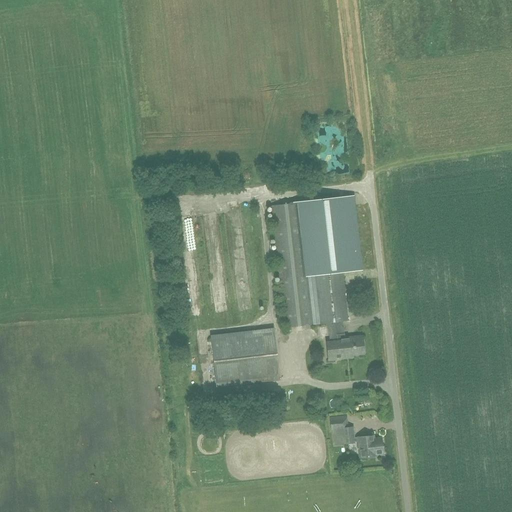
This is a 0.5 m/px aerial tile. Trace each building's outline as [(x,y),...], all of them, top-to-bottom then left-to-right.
[(23,7),(22,0),(7,0),(8,10),(23,7)] [(270,206),(275,240),(284,329),(313,325),(310,299),(316,298),(319,325),(327,324),(329,342),(325,342),(328,362),(352,359),(352,357),(364,356),(362,336),(349,337),(348,340),(341,341),(340,335),(344,335),(342,322),(348,322),(342,273),(363,271),(354,196),(297,203),(297,204),(270,206)] [(227,230),(243,230),(243,211),(228,211),(227,230)] [(232,231),(241,302),(251,301),(242,230),(232,231)] [(216,299),(226,298),(226,275),(215,275),(216,299)] [(191,296),(192,307),(205,306),(205,295),(191,296)] [(231,310),(230,304),(217,306),(218,313),(231,310)] [(180,343),(190,345),(193,329),(183,327),(180,343)] [(216,388),(279,381),(273,329),(210,336),(216,388)] [(194,361),(195,366),(209,362),(207,357),(194,361)] [(358,459),(376,457),(376,456),(384,455),(383,443),(375,444),(374,436),(354,438),(353,427),(348,428),(347,418),(346,418),(346,416),(329,417),(331,430),(332,430),(334,445),(341,445),(341,446),(354,444),(354,442),(357,442),(358,459)]
